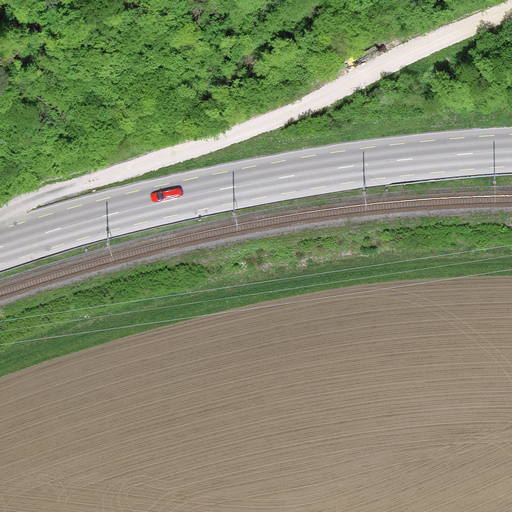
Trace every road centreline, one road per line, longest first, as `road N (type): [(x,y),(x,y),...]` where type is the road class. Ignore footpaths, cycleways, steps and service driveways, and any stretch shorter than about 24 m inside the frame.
road 1 (track): [(0,213),(35,194),(219,139),(511,3)]
road 2 (primary): [(0,246),(199,192),(511,149)]
